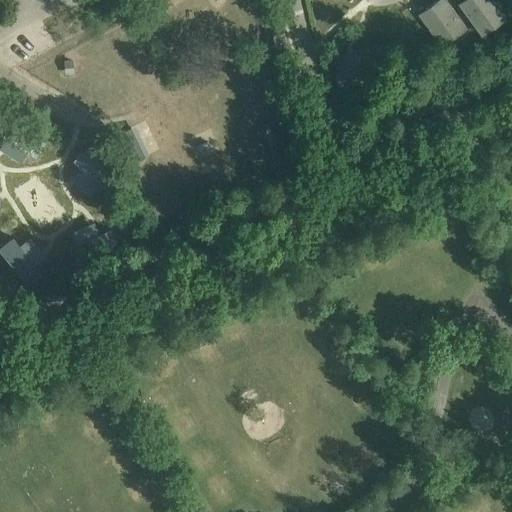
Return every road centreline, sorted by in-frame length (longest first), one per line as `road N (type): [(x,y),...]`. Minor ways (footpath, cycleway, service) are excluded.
road 1 (unclassified): [(0,352),(344,189)]
road 2 (unclassified): [(344,189),(290,0)]
road 3 (unclassified): [(344,189),(511,112)]
